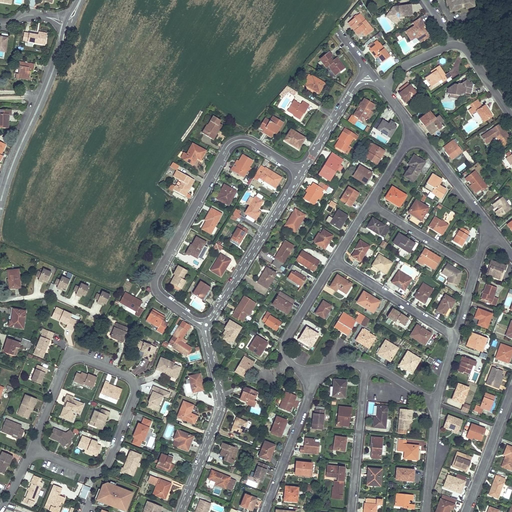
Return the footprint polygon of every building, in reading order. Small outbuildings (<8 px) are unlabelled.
[(444,0),(445,0),(446,0),(447,0),(448,1),(448,4),(447,4),(448,7),(449,13),(455,12),(455,10),(468,7),(468,9),(473,8),(472,2),(471,0),(444,0)] [(392,8),(386,15),(392,19),(394,17),(397,19),(398,18),(403,18),(411,17),(410,6),(392,8)] [(365,36),(373,30),(360,14),(357,16),(354,18),(356,21),(351,26),(358,35),(362,32),(365,36)] [(397,19),(394,17),(392,19),(386,15),(385,17),(395,25),(398,20),(404,19),(403,18),(398,18),(397,19)] [(421,29),(419,26),(421,25),(423,24),(419,18),(412,23),(414,26),(404,33),(410,41),(414,39),(417,37),(421,41),(428,36),(423,28),(421,29)] [(41,35),(23,32),(22,41),(45,45),(47,33),(41,32),(41,35)] [(382,62),(389,57),(377,40),(368,47),(370,50),(370,51),(375,58),(377,56),(382,62)] [(340,73),(346,70),(339,61),(337,63),(334,59),(333,60),(331,58),(332,57),(329,52),(319,59),(326,68),(329,67),(336,76),(340,72),(340,73)] [(34,64),(16,61),(15,67),(19,68),(19,70),(18,74),(16,73),(15,79),(20,80),(21,77),(29,79),(30,78),(31,72),(31,70),(33,71),(34,64)] [(434,72),(432,74),(425,78),(428,82),(430,81),(432,85),(441,80),(443,82),(451,76),(448,73),(445,75),(439,66),(433,70),(434,72)] [(312,76),(309,74),(306,79),(309,81),(306,86),(319,94),(325,84),(312,76)] [(450,94),(452,93),(453,95),(457,95),(461,96),(464,94),(465,93),(470,94),(472,84),(470,82),(469,83),(467,80),(462,83),(460,84),(458,83),(458,85),(455,84),(448,89),(448,90),(447,94),(449,94),(450,94)] [(413,98),(417,95),(410,86),(399,94),(405,102),(410,99),(411,100),(413,98)] [(360,108),(357,112),(356,111),(354,115),(354,116),(354,117),(358,119),(358,120),(362,123),(365,117),(369,110),(371,108),(372,109),(375,105),(364,99),(362,103),(361,102),(358,107),(359,107),(360,108)] [(471,104),(473,107),(468,110),(471,115),(472,114),(476,112),(483,122),(492,117),(484,106),(482,107),(479,103),(477,100),(471,104)] [(306,109),(309,105),(302,102),(300,105),(293,101),(287,111),(294,115),(301,119),(303,114),(302,113),(302,112),(303,112),(306,109)] [(0,114),(0,128),(8,128),(8,115),(11,115),(11,110),(0,110),(0,114)] [(429,111),(419,120),(430,135),(437,129),(438,130),(442,127),(440,124),(435,118),(429,111)] [(207,125),(202,133),(211,139),(216,131),(218,132),(222,125),(219,123),(220,121),(213,116),(208,125),(207,125)] [(349,123),(354,126),(358,119),(354,117),(353,116),(349,123)] [(273,132),(274,130),(277,132),(283,123),(276,119),(273,124),(270,121),(265,118),(261,126),(265,129),(264,130),(263,132),(271,137),(274,133),(274,132),(273,132)] [(389,137),(394,129),(388,126),(389,125),(382,121),(377,129),(389,137)] [(502,146),(511,141),(504,130),(502,131),(498,126),(482,136),(486,143),(496,137),(502,146)] [(291,130),(284,140),(294,146),(295,145),(299,147),(305,138),(291,130)] [(339,142),(336,147),(344,153),(348,146),(353,138),(355,135),(349,131),(347,134),(343,132),(338,139),(339,139),(341,140),(340,142),(339,142)] [(451,159),(461,152),(455,144),(453,141),(444,148),(446,151),(445,151),(451,159)] [(193,144),(187,155),(180,151),(177,156),(193,165),(195,160),(199,162),(200,160),(205,151),(193,144)] [(382,155),(385,151),(384,151),(374,145),(373,144),(373,145),(369,152),(365,157),(377,164),(379,159),(378,159),(381,154),(382,155)] [(330,157),(340,163),(342,160),(332,153),(330,157)] [(249,167),(253,161),(243,155),(238,162),(233,172),(243,178),(245,174),(249,167)] [(414,156),(409,165),(411,166),(404,176),(413,182),(424,163),(414,156)] [(330,157),(319,174),(329,181),(336,170),(339,165),(340,163),(330,157)] [(259,178),(265,168),(260,165),(255,175),(259,178)] [(369,178),(371,173),(360,166),(353,177),(364,183),(367,177),(369,178)] [(265,168),(259,178),(275,188),(281,178),(265,168)] [(177,171),(173,177),(179,180),(174,188),(173,190),(174,191),(185,196),(187,192),(194,180),(177,171)] [(467,182),(469,181),(472,185),(478,192),(480,190),(486,186),(474,171),(465,179),(467,182)] [(441,199),(446,190),(439,186),(438,185),(438,184),(441,179),(432,174),(423,188),(441,199)] [(321,193),(323,189),(313,183),(311,187),(308,192),(304,199),(313,205),(318,198),(321,193)] [(228,205),(236,191),(224,185),(222,189),(223,190),(220,196),(218,195),(216,199),(228,205)] [(400,206),(406,196),(392,187),(385,198),(389,201),(390,200),(400,206)] [(354,201),(358,194),(348,188),(342,197),(344,198),(342,201),(350,206),(352,202),(353,200),(354,201)] [(250,206),(245,214),(255,220),(260,212),(257,211),(256,210),(257,209),(258,209),(263,202),(255,197),(254,199),(250,206)] [(506,211),(507,212),(511,209),(502,197),(492,205),(495,208),(497,206),(499,209),(495,212),(499,216),(506,211)] [(417,218),(417,217),(422,219),(429,208),(416,200),(408,213),(417,218)] [(238,219),(240,216),(237,214),(239,211),(235,208),(232,215),(237,218),(238,219)] [(214,227),(221,215),(211,209),(205,220),(206,221),(207,221),(206,223),(205,223),(202,229),(214,236),(217,229),(214,227)] [(295,232),(305,215),(295,209),(285,226),(295,232)] [(339,229),(347,216),(338,210),(332,219),(330,223),(339,229)] [(442,235),(448,224),(442,220),(441,222),(435,217),(429,227),(442,235)] [(384,226),(372,218),(367,228),(383,238),(388,229),(384,226)] [(238,246),(248,230),(238,225),(236,228),(237,228),(229,241),(238,246)] [(459,230),(453,241),(461,246),(465,241),(467,243),(470,237),(467,235),(469,232),(461,227),(459,231),(459,230)] [(313,242),(315,243),(323,231),(321,229),(313,242)] [(327,244),(332,236),(323,231),(315,243),(323,248),(326,243),(327,244)] [(408,253),(414,243),(405,237),(404,238),(403,237),(404,236),(400,234),(393,244),(408,253)] [(196,237),(192,245),(187,253),(190,254),(197,258),(206,243),(196,237)] [(379,245),(384,248),(388,243),(383,240),(379,245)] [(283,263),(293,246),(285,241),(275,258),(275,259),(282,263),(283,263)] [(360,262),(369,246),(360,241),(355,249),(356,250),(352,257),(360,262)] [(432,255),(432,254),(425,249),(418,260),(423,263),(434,269),(439,260),(432,255)] [(319,261),(316,259),(315,260),(310,257),(302,251),(296,261),(313,271),(319,261)] [(220,277),(230,261),(220,255),(210,271),(220,277)] [(385,273),(392,263),(379,255),(373,266),(385,273)] [(279,269),(282,263),(275,259),(272,265),(279,269)] [(490,260),(489,265),(490,266),(492,266),(491,268),(490,268),(487,275),(500,280),(503,270),(505,271),(507,266),(490,260)] [(271,266),(268,264),(266,268),(257,283),(267,289),(276,274),(269,269),(271,266)] [(453,268),(447,264),(442,272),(449,276),(449,277),(447,282),(458,285),(461,273),(457,270),(453,269),(453,268)] [(177,276),(172,285),(181,289),(185,281),(182,279),(187,271),(178,266),(174,275),(175,275),(177,276)] [(47,282),(51,273),(43,269),(42,273),(39,278),(38,281),(42,282),(43,280),(45,281),(47,282)] [(20,288),(18,270),(8,271),(9,289),(20,288)] [(301,286),(305,278),(302,277),(295,272),(294,274),(292,272),(288,278),(301,286)] [(346,292),(351,284),(347,281),(346,282),(344,281),(345,280),(337,275),(330,287),(334,290),(337,286),(346,292)] [(408,285),(409,282),(397,275),(391,283),(399,288),(404,291),(408,285)] [(66,290),(70,280),(62,277),(60,280),(58,286),(57,288),(60,290),(62,288),(63,288),(66,290)] [(202,300),(210,287),(201,282),(193,295),(202,300)] [(85,297),(89,287),(81,284),(79,287),(77,293),(76,296),(80,297),(81,295),(82,295),(85,297)] [(430,294),(432,290),(423,284),(415,296),(420,299),(419,300),(424,303),(426,300),(430,294)] [(486,285),(481,298),(485,300),(485,301),(491,303),(490,304),(495,306),(498,299),(493,297),(496,288),(486,285)] [(106,305),(110,295),(102,292),(100,295),(98,301),(97,303),(101,305),(102,303),(103,303),(106,305)] [(291,306),(294,301),(280,292),(272,305),(285,313),(290,305),(291,306)] [(373,313),(379,302),(373,298),(373,299),(371,298),(371,297),(363,292),(357,303),(373,313)] [(139,308),(142,302),(125,293),(119,302),(126,306),(125,309),(138,316),(139,316),(143,310),(139,308)] [(445,295),(436,311),(444,315),(448,307),(450,308),(455,301),(445,295)] [(246,315),(254,302),(244,296),(234,312),(235,312),(232,317),(242,323),(246,315)] [(323,301),(318,309),(319,310),(316,314),(324,319),(327,313),(331,306),(323,301)] [(256,304),(254,302),(246,315),(248,316),(256,304)] [(73,331),(77,322),(71,319),(72,315),(56,308),(51,317),(67,325),(66,327),(73,331)] [(404,326),(409,319),(392,308),(387,317),(395,322),(396,321),(397,320),(400,322),(399,323),(404,326)] [(23,329),(25,312),(13,309),(11,322),(9,322),(8,327),(23,329)] [(162,334),(166,327),(161,324),(163,321),(165,317),(152,309),(146,321),(158,328),(156,331),(162,334)] [(479,320),(477,325),(486,328),(492,314),(478,309),(476,315),(480,317),(479,320)] [(267,312),(262,321),(265,323),(264,324),(276,331),(281,322),(270,315),(270,314),(267,312)] [(348,323),(351,319),(343,313),(334,327),(342,332),(342,331),(348,334),(353,326),(348,323)] [(360,324),(365,316),(360,314),(355,321),(356,321),(360,324)] [(364,327),(369,319),(365,316),(360,324),(364,327)] [(187,331),(190,327),(182,321),(179,326),(186,330),(187,331)] [(231,344),(241,328),(229,321),(225,329),(228,331),(223,339),(231,344)] [(123,342),(129,329),(117,323),(111,337),(118,340),(122,342),(123,342)] [(425,343),(431,334),(423,330),(423,331),(421,330),(422,329),(417,325),(410,336),(417,341),(419,339),(425,343)] [(186,330),(179,326),(173,336),(175,337),(177,339),(172,346),(183,354),(186,353),(187,354),(192,348),(185,343),(186,341),(182,339),(185,334),(185,332),(186,330)] [(311,347),(318,335),(306,328),(299,339),(311,347)] [(362,343),(362,344),(368,348),(375,337),(362,330),(356,339),(362,343)] [(50,341),(52,337),(42,332),(36,348),(45,351),(50,340),(50,341)] [(471,333),(467,343),(474,345),(473,348),(482,352),(486,339),(471,333)] [(259,356),(267,343),(256,336),(248,349),(259,356)] [(15,356),(20,343),(7,339),(5,345),(7,345),(6,348),(4,348),(3,352),(15,356)] [(298,341),(310,348),(311,347),(299,339),(298,341)] [(156,351),(157,348),(139,340),(136,346),(141,348),(142,350),(145,351),(145,353),(143,358),(150,361),(154,353),(153,352),(153,350),(156,351)] [(386,357),(385,359),(390,362),(398,348),(385,341),(380,349),(381,349),(379,353),(383,356),(384,356),(386,357)] [(500,352),(498,359),(508,363),(511,355),(510,354),(511,352),(511,353),(511,351),(511,348),(501,344),(498,351),(500,352)] [(43,358),(45,351),(36,348),(33,354),(43,358)] [(383,356),(379,353),(381,349),(380,349),(377,354),(378,354),(382,357),(385,359),(386,357),(384,356),(383,356)] [(412,372),(420,359),(407,352),(400,364),(407,368),(406,369),(412,372)] [(460,365),(458,371),(462,373),(463,372),(469,374),(472,365),(474,366),(476,362),(462,356),(460,362),(461,363),(460,365)] [(157,368),(168,373),(167,375),(172,376),(172,374),(178,376),(182,367),(174,364),(175,362),(161,357),(157,368)] [(249,371),(254,363),(244,357),(235,372),(245,378),(248,372),(247,372),(248,370),(249,371)] [(46,373),(47,369),(37,364),(31,380),(40,383),(45,372),(46,373)] [(498,389),(500,384),(498,384),(501,375),(503,371),(492,367),(486,384),(498,389)] [(85,384),(94,388),(98,377),(89,373),(88,374),(82,372),(81,374),(77,372),(75,379),(79,380),(78,382),(84,385),(85,384)] [(189,377),(193,393),(202,391),(200,384),(202,383),(200,374),(189,377)] [(118,399),(123,389),(116,386),(115,387),(109,384),(110,382),(106,380),(101,393),(118,399)] [(345,389),(346,381),(334,380),(334,387),(334,389),(333,389),(332,397),(343,398),(344,389),(345,389)] [(168,398),(170,393),(154,385),(151,390),(153,391),(152,394),(148,401),(149,401),(147,406),(154,409),(156,404),(159,405),(163,395),(168,398)] [(462,403),(468,388),(459,385),(457,391),(456,390),(452,399),(462,403)] [(255,397),(257,392),(244,387),(239,399),(239,401),(246,404),(254,407),(256,402),(254,401),(253,400),(254,397),(255,397)] [(285,392),(279,408),(290,412),(292,407),(290,407),(293,399),(295,400),(296,396),(285,392)] [(489,411),(494,397),(485,393),(480,407),(475,405),(473,410),(481,413),(483,408),(489,411)] [(32,408),(36,398),(25,394),(19,407),(21,408),(19,414),(27,417),(30,410),(31,407),(32,408)] [(80,413),(84,404),(73,399),(74,397),(68,395),(65,401),(68,402),(66,407),(65,407),(61,416),(71,420),(71,418),(73,414),(74,411),(80,413)] [(183,402),(177,417),(194,424),(197,416),(190,413),(193,406),(183,402)] [(385,428),(387,407),(377,406),(376,416),(377,416),(377,418),(376,418),(374,417),(373,427),(385,428)] [(315,414),(314,420),(312,420),(311,429),(322,430),(324,411),(324,408),(319,407),(319,411),(315,410),(315,414)] [(350,419),(351,408),(339,407),(337,425),(348,426),(349,420),(349,419),(350,419)] [(101,412),(95,410),(91,420),(95,422),(94,426),(103,429),(108,415),(109,416),(111,412),(102,408),(101,412)] [(408,424),(409,420),(411,420),(412,410),(400,409),(398,429),(405,430),(408,428),(408,424)] [(452,430),(453,429),(458,431),(462,421),(448,415),(443,427),(452,430)] [(152,421),(144,418),(142,424),(139,423),(134,436),(136,437),(135,438),(142,441),(142,440),(144,440),(149,427),(152,421)] [(242,436),(247,422),(236,418),(231,432),(242,436)] [(277,418),(271,433),(280,436),(283,429),(286,421),(277,418)] [(21,425),(5,419),(0,430),(12,435),(12,433),(16,435),(15,438),(19,439),(23,430),(19,428),(21,425)] [(471,424),(467,434),(473,436),(472,438),(481,441),(485,429),(471,424)] [(74,437),(75,435),(70,430),(66,433),(54,428),(50,438),(60,441),(60,440),(62,441),(66,446),(72,441),(71,439),(74,437)] [(187,451),(193,437),(177,430),(173,439),(179,442),(177,447),(187,451)] [(78,446),(82,447),(94,452),(94,453),(98,455),(102,446),(98,444),(98,442),(82,436),(78,446)] [(335,437),(333,450),(344,452),(346,438),(335,437)] [(372,449),(371,458),(380,459),(381,452),(385,452),(385,445),(382,445),(382,438),(371,437),(370,447),(372,447),(372,449)] [(314,443),(314,440),(306,439),(306,443),(304,442),(304,447),(305,447),(305,448),(304,448),(300,448),(300,452),(317,454),(318,443),(314,443)] [(66,449),(70,445),(72,441),(66,446),(62,441),(60,440),(60,441),(66,449)] [(271,455),(275,446),(265,442),(259,457),(268,460),(270,455),(271,455)] [(233,446),(232,447),(224,443),(222,449),(219,455),(225,457),(223,461),(232,464),(238,449),(237,449),(237,447),(233,446)] [(404,451),(404,459),(414,460),(415,450),(418,450),(418,446),(398,444),(397,450),(402,451),(402,449),(405,449),(404,451)] [(511,447),(507,446),(503,455),(506,456),(506,457),(505,457),(501,466),(511,470),(511,467),(511,447)] [(8,464),(12,456),(1,451),(0,453),(0,473),(3,474),(7,464),(8,464)] [(137,463),(140,455),(130,451),(123,468),(122,469),(124,472),(126,473),(133,476),(137,466),(134,465),(135,462),(137,463)] [(465,471),(466,467),(468,467),(472,458),(457,452),(452,464),(460,467),(459,469),(465,471)] [(170,464),(173,459),(167,457),(161,454),(157,465),(168,469),(167,472),(171,473),(174,465),(170,464)] [(268,466),(259,462),(253,478),(261,482),(268,466)] [(295,475),(310,476),(311,464),(296,462),(295,475)] [(337,481),(336,486),(336,489),(334,489),(333,494),(332,494),(331,499),(342,500),(343,487),(344,477),(343,477),(343,475),(344,475),(345,467),(327,465),(325,477),(337,478),(337,481)] [(380,486),(381,469),(368,468),(367,475),(370,475),(369,485),(380,486)] [(397,468),(396,480),(406,481),(406,478),(413,479),(414,470),(397,468)] [(215,482),(218,483),(217,486),(225,489),(226,488),(232,491),(236,481),(230,478),(212,470),(208,479),(215,482)] [(448,475),(443,487),(460,493),(462,488),(461,488),(462,485),(463,486),(465,482),(448,475)] [(497,498),(505,479),(496,475),(488,495),(497,498)] [(168,490),(171,484),(150,476),(147,482),(155,485),(156,483),(157,484),(159,485),(155,495),(164,499),(167,492),(167,490),(168,490)] [(35,502),(43,483),(32,479),(31,483),(26,498),(35,502)] [(246,484),(255,487),(257,483),(248,479),(246,484)] [(126,511),(133,492),(103,480),(95,500),(126,511)] [(63,502),(65,497),(59,495),(58,495),(59,492),(60,493),(62,488),(53,485),(44,507),(49,509),(49,510),(52,511),(54,511),(55,510),(57,511),(58,509),(61,502),(63,502)] [(79,497),(86,499),(90,487),(82,485),(79,497)] [(296,502),(298,488),(285,486),(284,496),(285,496),(285,501),(296,502)] [(412,500),(413,495),(396,493),(395,506),(399,507),(400,506),(403,506),(403,507),(403,508),(414,509),(414,504),(408,504),(408,500),(412,500)] [(254,504),(256,499),(245,494),(240,506),(250,510),(252,503),(254,504)] [(443,495),(442,500),(440,499),(435,511),(448,511),(450,509),(452,510),(454,505),(453,504),(455,499),(443,495)] [(381,506),(382,500),(376,499),(376,500),(366,499),(366,504),(364,504),(364,509),(365,509),(364,511),(375,511),(376,505),(381,506)] [(207,511),(211,504),(200,500),(195,511),(207,511)] [(159,511),(162,507),(151,503),(147,511),(144,510),(143,511),(159,511)]
